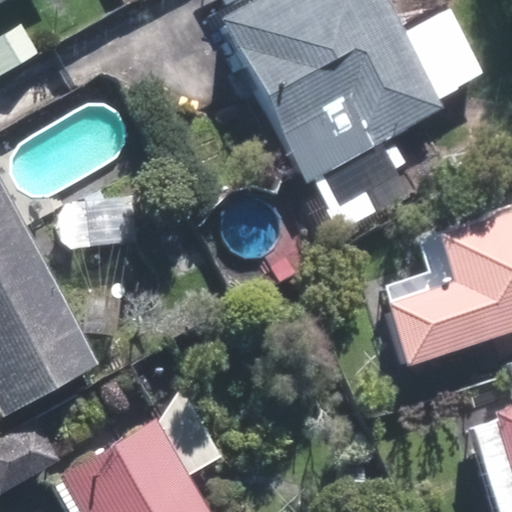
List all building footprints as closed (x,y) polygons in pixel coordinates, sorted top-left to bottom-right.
[(0,0),(0,9),(16,0),(0,0)] [(355,0),(253,0),(191,36),(286,199),(476,89),(433,17),(382,46),(355,0)] [(409,281),(352,300),(382,387),(511,342),(511,411),(445,435),(470,511),(511,511),(511,212),(398,251),(409,281)] [(0,223),(0,422),(87,373),(0,223)] [(181,511),(135,433),(40,488),(53,511),(181,511)]
